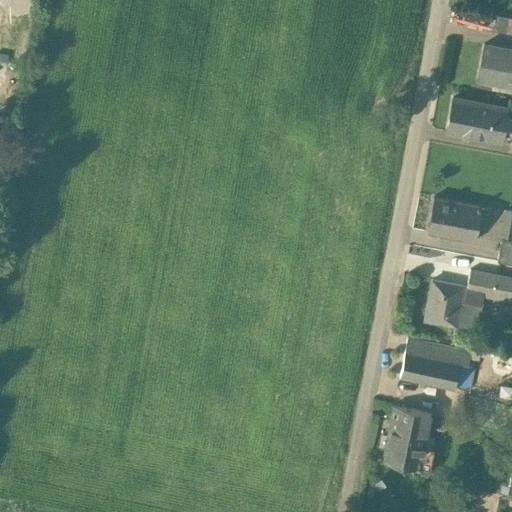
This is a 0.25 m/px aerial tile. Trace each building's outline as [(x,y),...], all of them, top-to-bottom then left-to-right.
[(511,29),(511,14),(496,14),(495,29),(511,29)] [(502,46),(484,43),(478,77),(495,80),(496,76),(511,79),(510,83),(511,83),(511,50),(501,49),(502,46)] [(509,109),(452,98),(446,133),(503,143),(509,109)] [(482,205),(445,198),(434,196),(427,230),(475,239),(482,205)] [(511,211),(504,210),(500,236),(511,237),(511,211)] [(511,242),(506,241),(502,262),(511,263),(511,242)] [(511,286),(511,275),(468,268),(465,285),(463,293),(472,294),(510,301),(511,286)] [(465,285),(432,279),(431,287),(425,321),(458,326),(463,293),(465,285)] [(463,293),(458,326),(466,328),(472,294),(463,293)] [(466,346),(409,334),(405,351),(465,363),(469,346),(466,346)] [(465,363),(405,351),(400,376),(404,376),(460,388),(465,363)] [(430,412),(394,406),(384,462),(403,465),(403,466),(420,469),(430,412)] [(497,495),(511,495),(511,471),(498,471),(497,495)]
